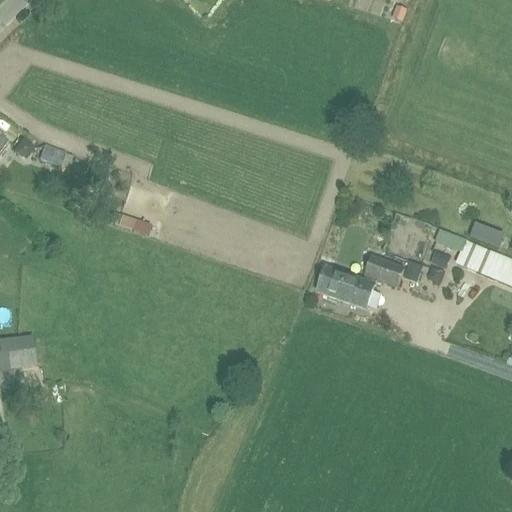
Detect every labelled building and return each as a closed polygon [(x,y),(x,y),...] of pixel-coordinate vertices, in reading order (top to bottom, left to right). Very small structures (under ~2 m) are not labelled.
[(392,20),(402,24),(407,12),(396,8),(392,20)] [(44,151),(40,164),(61,171),(65,158),(44,151)] [(113,215),(109,225),(117,227),(120,217),(119,217),(113,215)] [(397,245),(405,219),(390,215),(382,241),(397,245)] [(511,261),(466,242),(457,263),(511,287),(511,261)] [(450,258),(437,253),(432,264),(446,269),(450,258)] [(325,269),(316,294),(366,312),(374,287),(375,282),(397,290),(404,270),(371,259),(364,279),(366,279),(364,283),(325,269)] [(410,264),(405,278),(404,281),(416,286),(423,269),(410,264)] [(0,341),(0,370),(35,367),(32,338),(0,341)]
